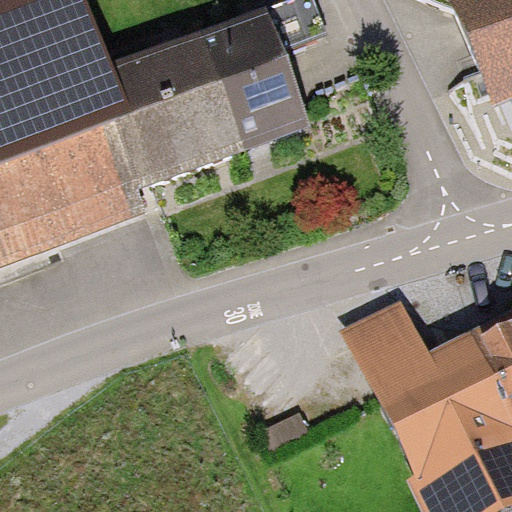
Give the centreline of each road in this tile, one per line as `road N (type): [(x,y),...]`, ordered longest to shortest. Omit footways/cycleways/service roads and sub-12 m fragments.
road 1 (unclassified): [(0,390),(511,226)]
road 2 (track): [(357,0),(468,238)]
